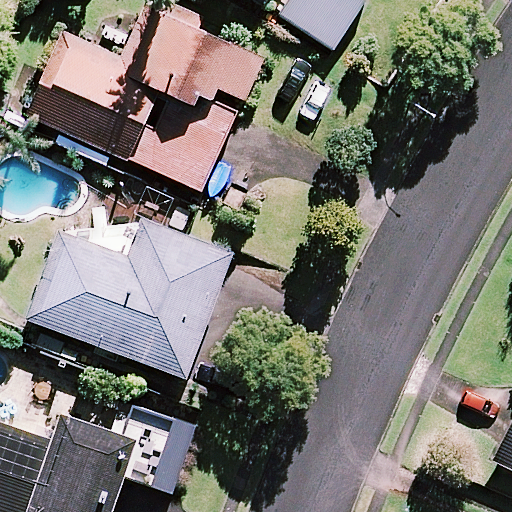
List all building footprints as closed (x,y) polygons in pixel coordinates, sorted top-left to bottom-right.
[(157,0),(148,0),(138,25),(123,59),(65,33),(28,117),(203,194),(262,59),(197,31),(202,19),(157,0)] [(366,1),(363,0),(290,0),(279,17),(333,52),(366,1)] [(187,377),(232,253),(140,220),(127,256),(58,231),(25,319),(187,377)] [(195,426),(137,406),(123,402),(112,433),(61,416),(52,442),(0,424),(0,511),(112,511),(124,478),(173,494),(195,426)] [(511,421),(493,462),(511,471),(511,421)]
